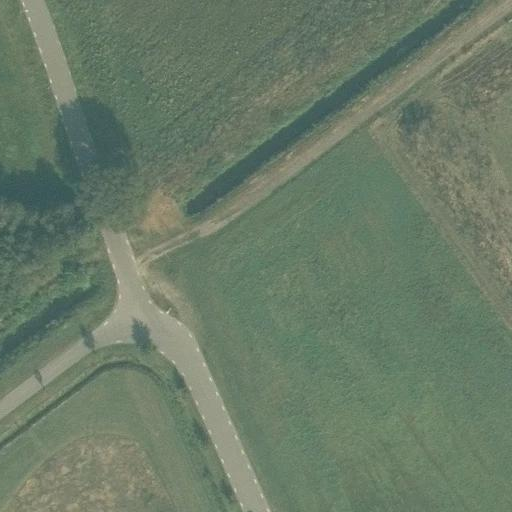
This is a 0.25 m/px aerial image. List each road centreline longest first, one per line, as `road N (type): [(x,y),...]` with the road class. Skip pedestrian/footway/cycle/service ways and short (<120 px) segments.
road 1 (track): [(133,326),(172,269),(511,7)]
road 2 (unclassified): [(19,0),(117,249),(133,326)]
road 3 (unclassified): [(133,326),(175,344),(253,511)]
road 4 (unclassified): [(133,326),(101,334),(0,411)]
